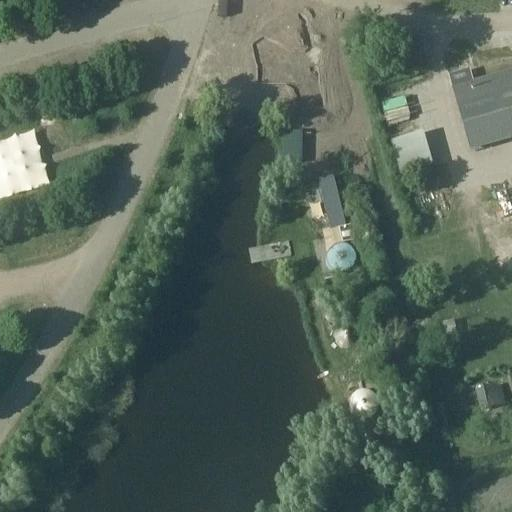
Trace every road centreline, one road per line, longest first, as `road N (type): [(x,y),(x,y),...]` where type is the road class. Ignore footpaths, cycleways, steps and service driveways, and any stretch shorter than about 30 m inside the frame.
road 1 (unclassified): [(0,429),(112,230),(199,4)]
road 2 (unclassified): [(0,57),(199,4)]
